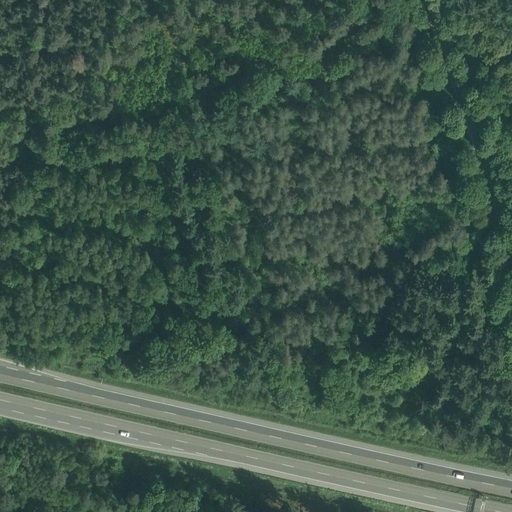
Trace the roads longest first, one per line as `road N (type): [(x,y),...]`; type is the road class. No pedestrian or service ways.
road 1 (motorway): [(511,487),(0,374)]
road 2 (motorway): [(0,399),(500,511)]
road 3 (unclassified): [(511,238),(429,0)]
